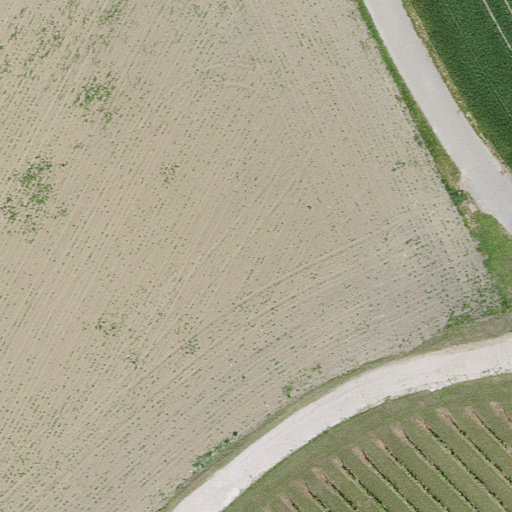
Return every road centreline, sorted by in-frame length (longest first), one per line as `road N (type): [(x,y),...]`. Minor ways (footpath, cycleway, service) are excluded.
road 1 (track): [(511,352),(353,399),(306,426),(201,511)]
road 2 (unclassified): [(382,0),(461,145),(511,208)]
